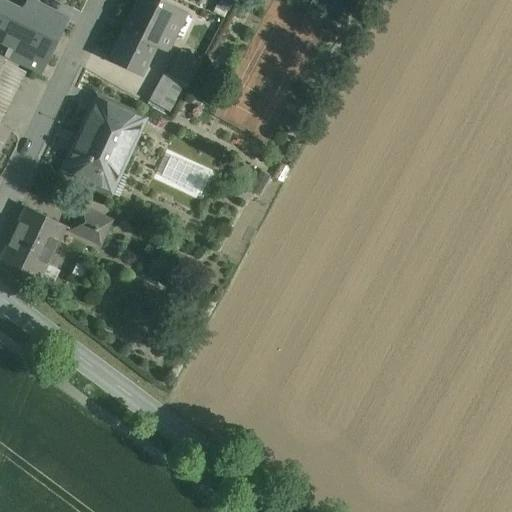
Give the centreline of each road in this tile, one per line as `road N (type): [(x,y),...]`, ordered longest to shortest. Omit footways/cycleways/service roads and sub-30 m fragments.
road 1 (secondary): [(288,511),(0,297)]
road 2 (residential): [(0,204),(99,0)]
